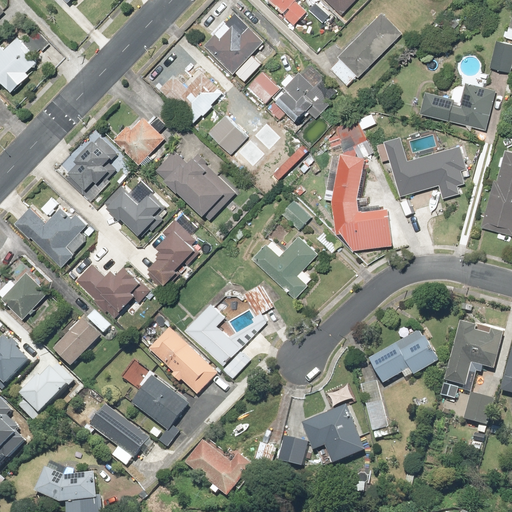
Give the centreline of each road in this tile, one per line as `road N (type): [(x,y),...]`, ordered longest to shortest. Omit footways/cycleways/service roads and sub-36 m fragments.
road 1 (residential): [(0,179),(171,0)]
road 2 (residential): [(301,357),(381,285),(408,272),(460,270),(511,284)]
